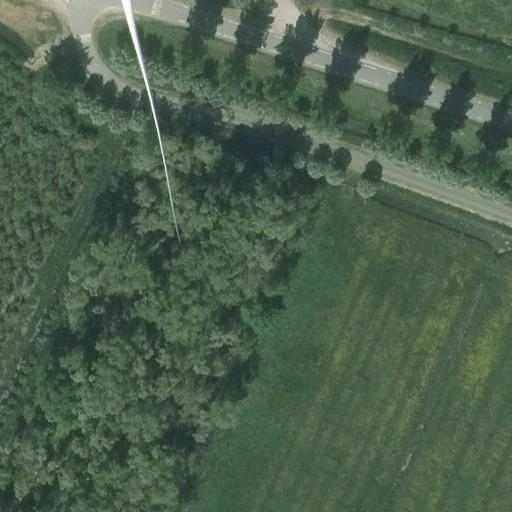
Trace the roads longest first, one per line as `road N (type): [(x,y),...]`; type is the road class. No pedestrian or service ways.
road 1 (unclassified): [(511,216),(257,125),(123,89),(83,48),(80,0)]
road 2 (tertiary): [(511,120),(130,0)]
